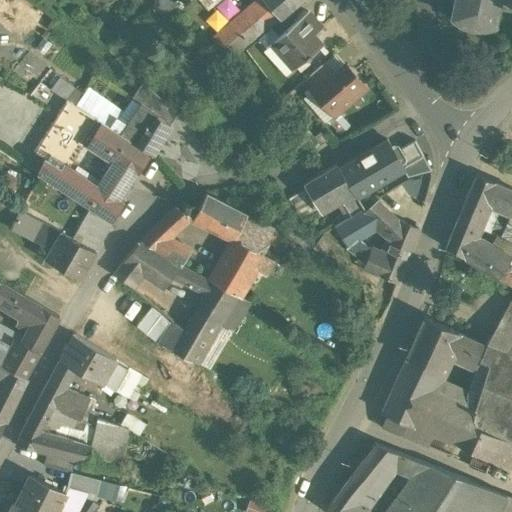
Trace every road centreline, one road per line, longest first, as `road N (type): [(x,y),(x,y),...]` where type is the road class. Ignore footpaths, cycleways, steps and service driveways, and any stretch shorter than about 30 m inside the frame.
road 1 (residential): [(0,447),(106,255),(134,221),(212,182),(316,166),(423,103)]
road 2 (residential): [(462,137),(418,275),(304,511)]
road 3 (residential): [(346,0),(423,103)]
